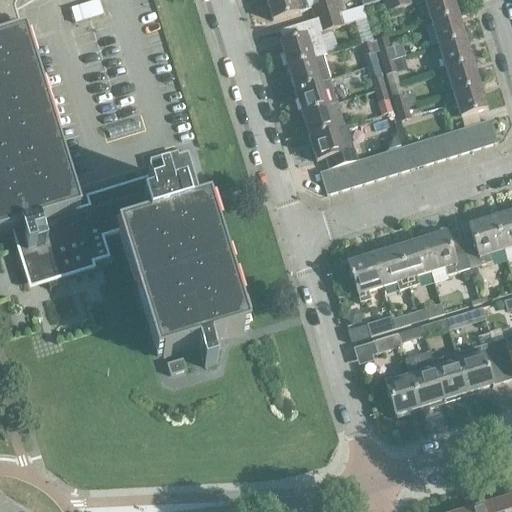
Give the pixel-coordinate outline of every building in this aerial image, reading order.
[(13,18),(12,18),(18,2),(22,2),(26,2),(30,2),(34,1),(36,0),(0,0),(0,41),(19,36),(13,18)] [(265,0),(273,23),(299,15),(308,12),(304,0),(265,0)] [(407,0),(387,0),(380,2),(384,15),(410,8),(407,0)] [(431,26),(457,18),(451,0),(430,0),(423,2),(431,26)] [(70,11),(75,26),(103,17),(98,2),(96,3),(70,11)] [(315,22),(341,14),(337,2),(311,9),(315,22)] [(341,14),(315,22),(319,36),(345,28),(341,14)] [(438,50),(464,42),(457,18),(431,26),(438,50)] [(326,58),(319,36),(315,22),(281,33),(284,45),(280,46),(288,70),(322,59),(326,58)] [(77,203),(76,203),(71,188),(29,51),(24,35),(19,36),(0,41),(0,238),(13,235),(30,291),(92,272),(90,265),(106,260),(100,240),(116,235),(156,362),(197,350),(204,371),(215,367),(211,355),(220,353),(217,344),(247,334),(208,206),(203,207),(187,154),(153,164),(158,182),(148,185),(147,181),(136,184),(137,187),(127,191),(126,188),(87,200),(90,210),(80,212),(77,203)] [(445,73),(472,65),(464,42),(438,50),(445,73)] [(363,59),(374,55),(370,45),(360,48),(363,59)] [(379,55),(383,68),(388,67),(387,64),(392,62),(389,52),(379,55)] [(295,93),(329,83),(322,59),(288,70),(295,93)] [(396,74),(392,62),(387,64),(388,67),(383,68),(385,77),(396,74)] [(453,96),(479,88),(472,65),(445,73),(453,96)] [(370,83),(374,96),(380,95),(379,92),(384,90),(381,80),(370,83)] [(302,117),(328,109),(327,107),(336,105),(329,83),(295,93),(302,117)] [(479,88),(453,96),(460,121),(486,112),(479,88)] [(388,102),(384,90),(379,92),(380,95),(374,96),(377,106),(388,102)] [(393,102),(397,115),(402,114),(401,110),(406,109),(403,99),(393,102)] [(328,109),(302,117),(309,140),(335,132),(328,109)] [(410,121),(406,109),(401,110),(402,114),(397,115),(399,125),(410,121)] [(477,127),(485,151),(498,147),(490,123),(477,127)] [(485,151),(477,127),(465,131),(473,155),(485,151)] [(346,129),(335,132),(309,140),(317,164),(326,162),(329,173),(332,172),(345,168),(357,165),(357,164),(346,129)] [(473,155),(465,131),(453,135),(461,158),(473,155)] [(461,158),(453,135),(441,138),(449,162),(461,158)] [(449,162),(441,138),(429,142),(436,166),(449,162)] [(417,146),(424,170),(436,166),(429,142),(417,146)] [(410,148),(417,172),(424,170),(417,146),(410,148)] [(412,173),(405,150),(393,153),(400,177),(412,173)] [(400,177),(393,153),(381,157),(388,181),(400,177)] [(388,181),(381,157),(369,161),(376,185),(388,181)] [(376,185),(369,161),(357,164),(357,165),(364,188),(376,185)] [(364,188),(357,165),(345,168),(352,192),(364,188)] [(352,192),(345,168),(332,172),(340,196),(352,192)] [(340,196),(332,172),(329,173),(320,176),(327,200),(340,196)] [(511,215),(504,218),(503,216),(493,219),(503,252),(511,249),(511,215)] [(474,244),(463,247),(470,271),(492,264),(489,256),(503,252),(493,219),(484,222),(484,224),(470,229),(474,244)] [(447,236),(446,236),(444,231),(430,236),(430,239),(421,242),(431,274),(445,270),(448,278),(461,274),(464,283),(471,281),(468,272),(470,271),(463,247),(451,251),(447,236)] [(431,274),(421,242),(411,245),(412,246),(398,251),(410,290),(420,287),(417,279),(431,274)] [(410,290),(398,251),(383,255),(382,254),(373,256),(383,289),(397,285),(399,293),(410,290)] [(383,289),(373,256),(363,259),(364,261),(348,266),(360,305),(371,302),(368,294),(383,289)] [(428,322),(443,318),(440,308),(425,312),(428,322)] [(393,322),(396,332),(410,328),(407,318),(393,322)] [(396,332),(393,322),(392,323),(391,320),(366,327),(370,340),(396,332)] [(422,330),(425,340),(448,332),(445,322),(422,330)] [(398,337),(401,347),(425,340),(422,330),(398,337)] [(371,359),(376,358),(400,350),(400,347),(401,347),(398,337),(372,345),(353,351),(358,369),(373,364),(371,359)] [(511,339),(493,345),(501,371),(511,367),(511,339)] [(489,374),(501,371),(493,345),(457,356),(470,399),(480,396),(479,395),(494,390),(489,374)] [(411,379),(422,414),(431,412),(430,410),(445,405),(432,364),(429,355),(421,358),(420,361),(423,370),(408,375),(409,380),(411,379)] [(432,364),(445,405),(460,401),(460,403),(470,399),(457,356),(432,364)] [(167,367),(170,378),(186,373),(182,362),(167,367)] [(411,379),(409,380),(396,384),(394,375),(383,379),(396,421),(411,416),(412,417),(422,414),(411,379)] [(484,504),(485,508),(486,508),(487,511),(511,511),(511,503),(511,500),(490,506),(489,503),(484,504)]
